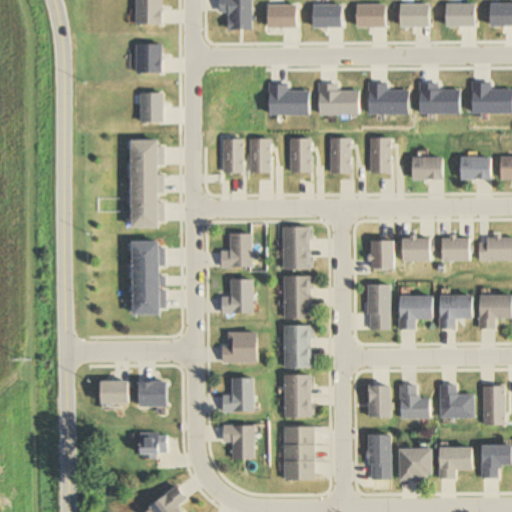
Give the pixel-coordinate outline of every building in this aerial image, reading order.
[(372,139),(372,173),(393,172),(393,139),(372,139)] [(331,140),(331,176),(353,176),(352,140),(331,140)] [(414,158),(414,181),(446,181),(446,158),(414,158)] [(462,158),(463,182),(494,181),(494,158),(462,158)] [(511,158),(502,158),(503,182),(511,181),(511,158)] [(285,269),(312,269),(312,227),(285,227),(285,269)] [(511,236),(480,237),(480,260),(511,259),(511,236)] [(404,238),(404,261),(432,261),(432,238),(404,238)] [(443,238),(443,261),(471,261),(471,238),(443,238)] [(373,241),(373,270),(396,270),(395,241),(373,241)] [(312,276),(285,276),(285,319),(313,319),(312,276)] [(401,295),(402,330),(417,329),(417,321),(435,321),(435,295),(401,295)] [(440,296),(440,329),(458,329),(458,319),(474,319),(474,296),(440,296)] [(511,296),(481,296),(481,330),(499,330),(499,319),(511,319),(511,296)] [(285,368),(313,368),(313,326),(285,326),(285,368)] [(313,375),(285,375),(285,419),(313,419),(313,375)] [(401,420),(433,420),(433,400),(419,400),(419,386),(401,386),(401,420)] [(441,420),(477,420),(477,396),(458,396),(458,386),(441,386),(441,420)] [(317,428),(285,428),(285,481),(317,481),(317,428)] [(142,433),(142,454),(168,454),(168,433),(142,433)] [(401,480),(435,480),(435,449),(401,449),(401,480)] [(184,511),(180,507),(189,500),(179,487),(152,507),(155,511),(184,511)]
